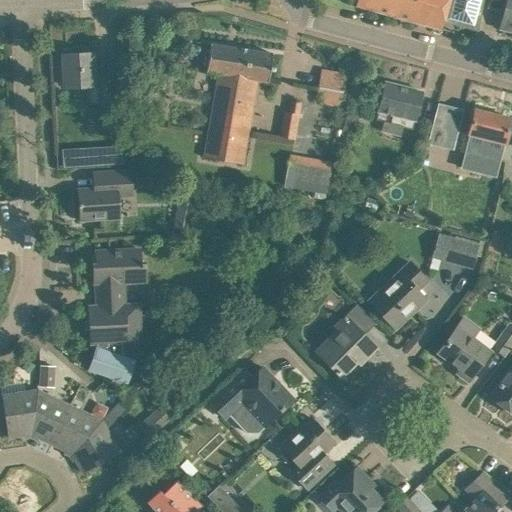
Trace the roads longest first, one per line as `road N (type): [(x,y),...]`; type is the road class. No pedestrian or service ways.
road 1 (residential): [(358,418),(281,342),(257,342),(154,448),(74,497)]
road 2 (residential): [(24,4),(37,229),(28,301),(0,342)]
road 3 (unclassified): [(511,72),(304,18),(292,0)]
road 4 (residential): [(358,418),(408,480),(462,425)]
